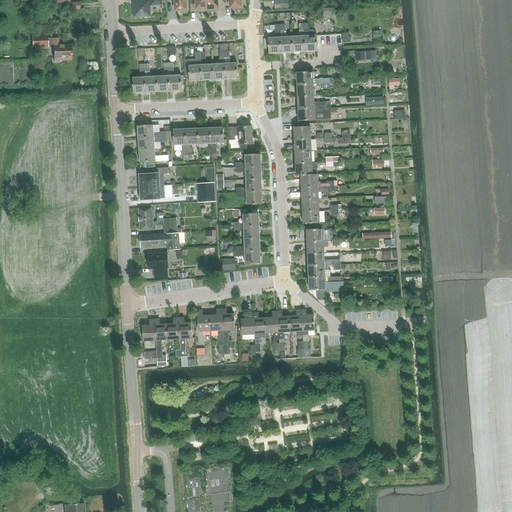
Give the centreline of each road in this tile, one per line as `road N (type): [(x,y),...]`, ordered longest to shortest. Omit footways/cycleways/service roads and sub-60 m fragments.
road 1 (tertiary): [(126,303),(115,111)]
road 2 (residential): [(283,279),(276,148),(257,103)]
road 3 (residential): [(283,279),(126,303)]
road 4 (tertiary): [(138,451),(126,303)]
road 5 (residential): [(112,31),(255,22)]
road 6 (residential): [(257,103),(115,111)]
road 7 (residential): [(395,324),(334,328),(283,279)]
